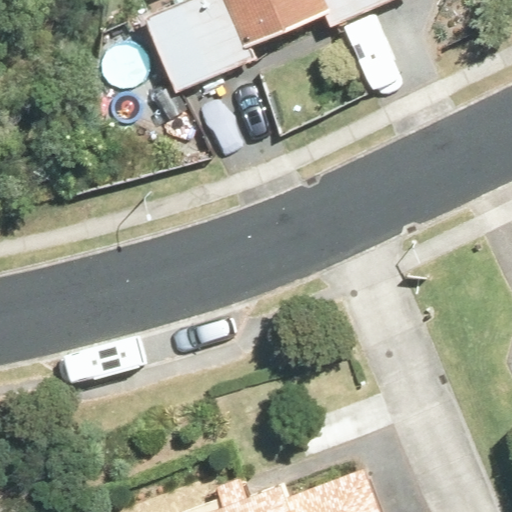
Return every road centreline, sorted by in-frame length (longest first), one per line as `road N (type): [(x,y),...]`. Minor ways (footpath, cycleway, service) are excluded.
road 1 (residential): [(0,322),(127,294),(337,217)]
road 2 (residential): [(463,511),(337,217)]
road 3 (residential): [(337,217),(511,130)]
